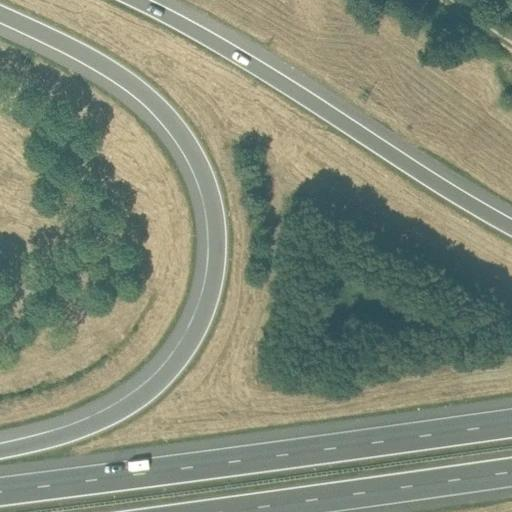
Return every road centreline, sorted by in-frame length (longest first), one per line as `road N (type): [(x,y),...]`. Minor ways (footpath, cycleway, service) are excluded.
road 1 (motorway): [(0,13),(120,73),(169,112),(208,175),(222,249),(207,322),(162,384),(122,415),(0,452)]
road 2 (motorway): [(511,422),(0,489)]
road 3 (motorway): [(511,225),(136,0)]
road 4 (motorway): [(209,511),(511,471)]
